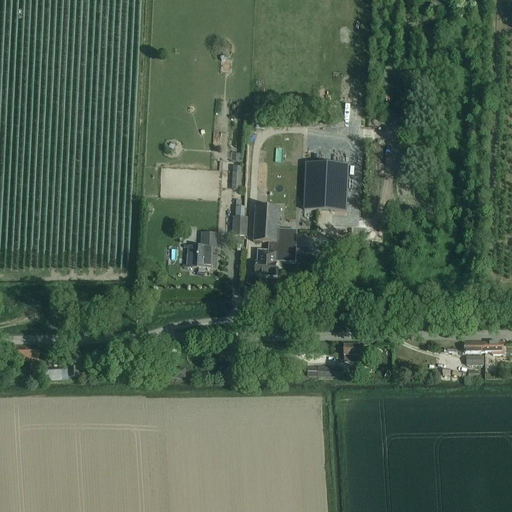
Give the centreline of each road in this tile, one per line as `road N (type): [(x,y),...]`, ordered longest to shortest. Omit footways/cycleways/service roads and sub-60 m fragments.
road 1 (tertiary): [(0,339),(511,334)]
road 2 (track): [(500,0),(487,266),(511,283)]
road 3 (track): [(132,291),(142,0)]
road 4 (track): [(394,0),(389,185),(375,216),(352,222)]
road 5 (track): [(0,325),(43,316),(237,316)]
road 6 (track): [(0,294),(132,291),(132,313)]
